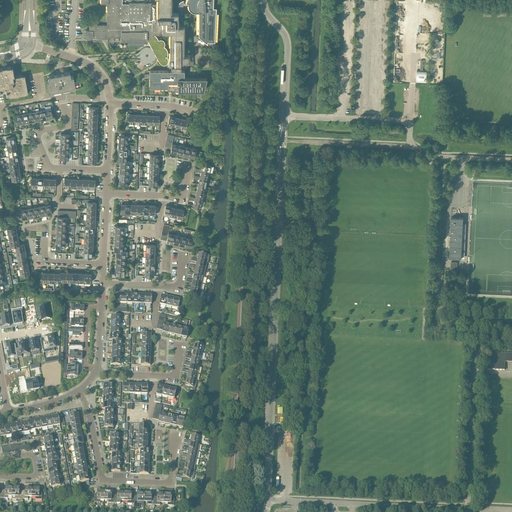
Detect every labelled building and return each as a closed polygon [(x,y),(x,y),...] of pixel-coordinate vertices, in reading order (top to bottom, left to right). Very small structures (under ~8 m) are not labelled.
[(101,0),(101,3),(107,3),(107,25),(97,25),(97,23),(89,23),(89,30),(85,30),(85,38),(93,38),(93,35),(96,35),(96,38),(111,38),(111,35),(114,35),(114,38),(118,38),(118,36),(121,36),(121,41),(129,41),(129,45),(143,45),(143,41),(147,41),(147,38),(148,38),(148,39),(148,40),(148,41),(148,42),(149,42),(149,43),(149,44),(150,44),(150,45),(151,46),(152,46),(153,46),(154,47),(154,48),(154,49),(156,51),(157,51),(158,51),(158,52),(158,53),(158,54),(158,55),(158,56),(158,57),(158,58),(158,59),(158,60),(159,61),(159,62),(160,63),(160,64),(161,64),(162,64),(162,65),(163,65),(164,65),(165,65),(166,65),(166,64),(167,64),(167,70),(180,70),(180,67),(181,67),(181,61),(188,61),(188,56),(188,54),(183,54),(183,25),(181,25),(178,25),(178,13),(170,13),(170,0),(157,0),(157,4),(151,4),(151,3),(128,3),(128,4),(122,4),(121,0),(101,0)] [(178,25),(181,25),(183,5),(188,5),(188,6),(188,7),(189,8),(189,9),(190,10),(191,11),(192,11),(192,12),(193,12),(194,12),(195,12),(199,12),(199,36),(208,44),(207,43),(208,41),(215,42),(216,8),(213,7),(213,0),(186,0),(186,1),(186,2),(186,3),(183,3),(184,1),(183,1),(182,1),(181,1),(181,2),(180,2),(180,3),(179,3),(179,4),(179,5),(178,5),(178,6),(178,7),(178,13),(178,25)] [(6,97),(12,96),(28,93),(24,75),(13,77),(13,76),(14,76),(12,66),(0,68),(0,87),(4,87),(6,97)] [(168,90),(204,90),(205,86),(204,86),(206,78),(183,78),(183,71),(184,71),(184,70),(180,70),(167,70),(149,70),(149,79),(151,79),(151,87),(160,87),(168,87),(168,90)] [(417,71),(417,81),(427,82),(427,71),(417,71)] [(50,92),(73,88),(73,85),(75,85),(73,76),(71,76),(70,72),(60,74),(60,72),(56,72),(56,74),(48,76),(48,80),(46,81),(48,90),(50,90),(50,92)] [(35,121),(41,120),(39,111),(35,112),(35,109),(33,110),(33,112),(35,121)] [(175,117),(169,116),(167,125),(173,126),(175,117)] [(181,119),(175,117),(173,126),(179,127),(181,119)] [(181,119),(179,127),(186,129),(188,120),(181,119)] [(6,138),(7,144),(15,143),(14,137),(11,137),(11,135),(6,136),(6,138)] [(170,151),(170,152),(170,153),(172,154),(173,153),(176,154),(178,145),(172,144),(172,145),(171,148),(170,151)] [(178,145),(176,154),(176,155),(179,155),(179,154),(182,155),(184,147),(178,145)] [(190,148),(188,157),(188,158),(191,158),(191,157),(194,158),(196,149),(190,148)] [(212,166),(206,165),(202,164),(201,169),(195,168),(195,171),(200,173),(201,171),(209,173),(208,173),(210,173),(210,172),(212,173),(213,167),(212,166)] [(207,180),(208,173),(209,173),(201,171),(200,173),(200,176),(194,175),(193,178),(199,180),(199,178),(207,180)] [(205,187),(207,180),(199,178),(199,180),(198,184),(192,182),(192,185),(197,186),(198,185),(205,187)] [(197,186),(197,187),(196,190),(191,189),(190,192),(196,194),(196,192),(204,194),(205,187),(198,185),(197,186)] [(202,201),(204,194),(196,192),(196,194),(195,198),(189,196),(188,199),(194,201),(194,199),(202,201)] [(87,202),(86,208),(96,208),(96,202),(92,202),(92,200),(87,199),(87,202)] [(187,203),(187,205),(191,206),(200,208),(202,201),(194,199),(194,201),(193,205),(187,203)] [(121,204),(120,215),(130,216),(130,213),(131,204),(128,204),(128,203),(124,203),(124,204),(121,204)] [(170,216),(172,207),(165,206),(163,214),(170,216)] [(178,208),(176,217),(182,219),(184,210),(178,208)] [(449,257),(456,258),(461,258),(463,223),(463,217),(451,217),(449,257)] [(167,240),(166,242),(169,243),(169,244),(172,244),(174,235),(168,234),(167,237),(167,240)] [(186,238),(184,247),(187,247),(187,248),(190,248),(192,239),(186,238)] [(191,261),(197,262),(197,261),(207,263),(207,262),(208,262),(209,256),(206,256),(206,255),(199,254),(197,259),(192,258),(191,261)] [(189,268),(195,269),(195,268),(206,270),(207,263),(197,261),(197,262),(196,266),(190,265),(189,268)] [(188,275),(193,277),(194,275),(204,277),(206,270),(195,268),(195,269),(194,273),(188,272),(188,275)] [(186,282),(192,284),(192,282),(202,284),(204,277),(194,275),(193,277),(193,280),(187,279),(186,282)] [(184,289),(190,291),(191,289),(201,291),(202,284),(192,282),(192,284),(191,287),(185,286),(184,289)] [(184,293),(183,295),(187,296),(194,297),(194,300),(196,301),(198,302),(198,298),(199,299),(201,291),(191,289),(190,291),(189,294),(184,293)] [(168,297),(162,296),(160,304),(166,306),(168,297)] [(174,298),(172,307),(178,308),(180,300),(174,298)] [(30,310),(24,311),(26,323),(34,322),(34,321),(37,320),(34,304),(29,305),(30,310)] [(44,304),(35,306),(37,314),(40,313),(42,320),(50,319),(48,307),(44,308),(44,304)] [(22,309),(11,311),(13,317),(12,317),(13,319),(14,325),(22,324),(21,315),(23,315),(22,309)] [(7,314),(0,316),(3,327),(10,326),(7,314)] [(163,331),(162,332),(168,334),(170,325),(164,323),(164,325),(163,328),(163,331)] [(168,334),(174,335),(176,326),(170,325),(168,334)] [(180,336),(187,338),(189,329),(182,328),(180,336)] [(46,343),(41,344),(43,353),(54,351),(54,348),(55,348),(55,347),(57,346),(56,337),(53,337),(53,336),(51,337),(47,337),(48,339),(45,339),(46,343)] [(30,341),(32,353),(36,352),(39,351),(39,349),(41,348),(42,348),(41,343),(38,344),(37,340),(35,341),(34,341),(34,340),(32,340),(30,341)] [(19,351),(16,351),(18,358),(17,358),(22,357),(21,355),(28,353),(26,342),(24,343),(24,342),(20,343),(19,344),(19,347),(19,348),(19,351)] [(6,345),(7,349),(6,349),(7,349),(7,352),(7,353),(8,357),(17,355),(17,358),(18,358),(16,351),(15,345),(11,345),(11,344),(9,345),(6,345)] [(187,348),(187,351),(193,353),(193,351),(201,353),(202,345),(195,344),(193,349),(187,348)] [(185,358),(191,359),(191,358),(199,360),(202,360),(203,353),(201,353),(193,351),(193,353),(192,356),(186,355),(185,358)] [(490,370),(504,370),(505,370),(505,362),(506,353),(491,352),(490,370)] [(198,367),(199,360),(191,358),(191,359),(190,363),(184,362),(184,365),(189,366),(190,365),(198,367)] [(67,365),(66,376),(77,376),(78,365),(67,365)] [(183,369),(182,372),(188,373),(188,372),(199,374),(200,367),(198,367),(190,365),(189,366),(189,370),(183,369)] [(181,376),(181,379),(186,380),(187,379),(197,381),(199,374),(188,372),(188,373),(187,377),(181,376)] [(36,378),(30,379),(33,391),(39,389),(38,388),(38,385),(41,384),(40,375),(36,376),(36,378)] [(18,379),(9,381),(10,385),(13,384),(15,394),(21,393),(19,380),(18,379)] [(24,379),(19,380),(21,393),(27,392),(25,380),(24,379)] [(30,379),(25,380),(27,392),(33,391),(30,379)] [(187,379),(186,380),(185,384),(180,383),(179,385),(191,388),(191,390),(195,391),(197,381),(187,379)] [(103,387),(103,390),(112,391),(112,383),(104,382),(103,387)] [(158,385),(156,394),(162,396),(164,387),(158,385)] [(170,388),(168,397),(174,398),(176,390),(170,388)] [(159,417),(159,420),(158,422),(164,423),(166,415),(160,413),(160,414),(159,417)] [(70,422),(78,420),(77,414),(69,415),(70,422)] [(110,434),(110,440),(119,441),(119,434),(117,434),(117,432),(111,432),(111,434),(110,434)] [(184,440),(183,443),(189,444),(190,442),(197,444),(199,437),(191,435),(190,441),(184,440)] [(83,444),(82,438),(73,439),(74,445),(73,445),(73,446),(83,444)] [(183,446),(182,450),(188,451),(188,449),(198,452),(200,445),(197,444),(190,442),(189,444),(188,448),(183,446)] [(197,459),(198,452),(188,449),(188,451),(187,455),(181,454),(180,457),(186,458),(186,456),(197,459)] [(195,466),(197,459),(186,456),(186,458),(185,462),(179,461),(179,464),(185,465),(185,463),(195,466)] [(178,468),(177,471),(183,472),(183,471),(193,473),(195,466),(185,463),(185,465),(184,469),(178,468)] [(176,478),(177,478),(182,479),(182,478),(192,480),(193,473),(183,471),(183,472),(182,476),(176,475),(176,478)] [(2,490),(1,498),(8,499),(8,496),(11,496),(12,487),(5,487),(5,490),(2,490)] [(12,487),(11,496),(15,496),(15,499),(21,499),(22,491),(19,491),(19,487),(12,487)] [(22,491),(21,499),(28,499),(28,497),(31,497),(32,488),(25,488),(25,491),(22,491)] [(32,488),(31,497),(35,497),(35,500),(42,500),(42,492),(39,492),(39,488),(32,488)] [(104,500),(104,491),(97,491),(97,494),(94,494),(93,502),(100,503),(100,500),(104,500)] [(104,491),(104,500),(107,500),(107,503),(114,503),(114,495),(111,495),(111,491),(104,491)] [(114,495),(114,503),(120,503),(120,501),(124,501),(124,492),(117,492),(117,495),(114,495)] [(134,504),(134,496),(131,496),(131,492),(124,492),(124,501),(127,501),(127,504),(134,504)] [(144,502),(144,493),(137,492),(137,496),(134,496),(134,504),(140,504),(140,502),(144,502)] [(144,493),(144,502),(148,502),(147,505),(154,505),(154,497),(151,497),(151,493),(144,493)] [(160,505),(160,503),(164,503),(164,494),(157,493),(157,497),(154,497),(154,505),(160,505)] [(164,494),(164,503),(168,503),(167,505),(174,506),(174,498),(171,498),(171,494),(164,494)]
